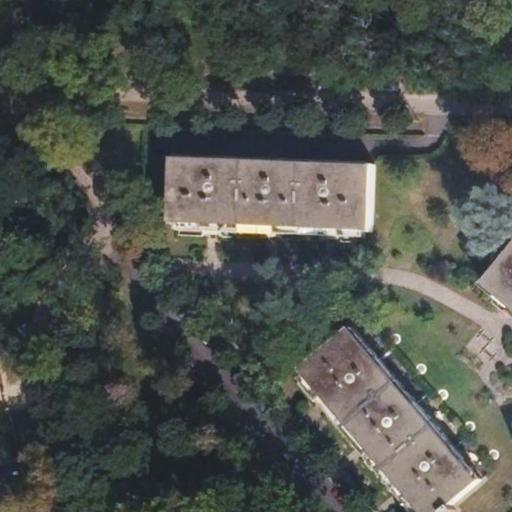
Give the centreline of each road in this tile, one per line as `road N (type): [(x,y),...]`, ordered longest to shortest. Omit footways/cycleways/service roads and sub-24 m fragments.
road 1 (residential): [(27,84),(511,103)]
road 2 (residential): [(113,249),(336,511)]
road 3 (residential): [(113,249),(26,351),(63,511)]
road 4 (residential): [(27,84),(57,155),(102,188),(113,249)]
